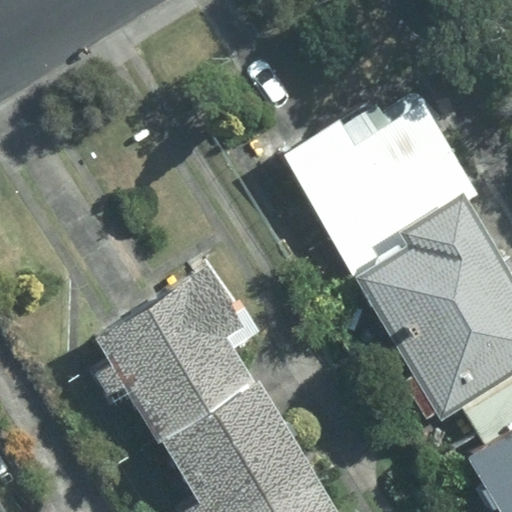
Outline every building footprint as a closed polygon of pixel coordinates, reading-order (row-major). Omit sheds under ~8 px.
[(445,195),(461,186),(403,92),(333,135),(314,105),(314,103),(256,139),(332,261),(382,231),(375,217),(435,179),(445,195)] [(382,231),(332,261),(424,409),(511,354),(511,301),(445,195),(435,179),(375,217),(383,230),(382,231)] [(245,323),(200,251),(185,261),(179,252),(68,321),(87,351),(86,352),(72,361),(88,386),(102,378),(103,378),(133,425),(232,364),(217,340),(245,323)] [(234,511),(300,471),(233,364),(134,425),(174,490),(160,499),(168,511),(234,511)] [(511,511),(511,397),(441,441),(485,511),(511,511)] [(325,511),(300,471),(234,511),(325,511)]
